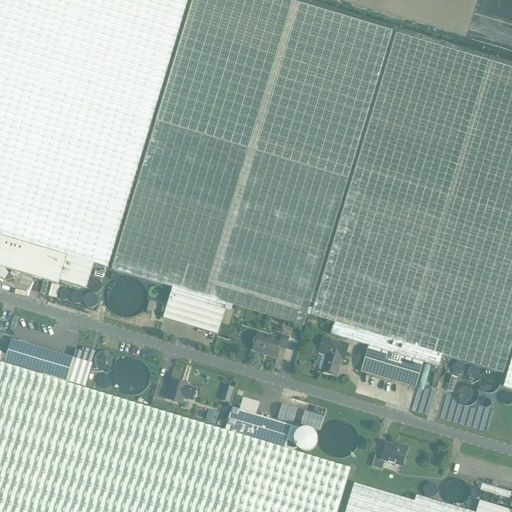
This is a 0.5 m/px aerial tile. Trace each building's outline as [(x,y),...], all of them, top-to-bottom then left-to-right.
[(0,0),(0,235),(42,248),(93,263),(107,267),(187,0),(0,0)] [(391,30),(289,0),(190,0),(111,269),(172,287),(227,304),(303,326),(391,30)] [(365,333),(442,356),(502,374),(511,339),(511,68),(395,33),(311,316),(334,323),(330,335),(362,344),(365,333)] [(0,267),(34,278),(42,248),(0,235),(0,267)] [(42,248),(34,278),(58,285),(59,281),(85,289),(93,263),(42,248)] [(227,304),(172,287),(163,318),(218,335),(227,304)] [(285,349),(288,338),(282,336),(280,340),(258,333),(253,350),(266,354),(266,356),(276,359),(279,348),(285,349)] [(438,367),(442,356),(365,333),(362,344),(369,347),(423,363),(438,367)] [(344,361),(348,345),(323,338),(318,355),(326,357),(321,372),(337,377),(342,360),(344,361)] [(66,383),(73,358),(12,340),(4,365),(66,383)] [(423,363),(369,347),(361,371),(416,388),(423,363)] [(225,431),(66,383),(4,365),(0,363),(0,356),(1,353),(0,352),(0,511),(337,511),(351,469),(285,449),(225,431)] [(511,358),(503,387),(511,389),(511,358)] [(192,401),(196,389),(187,386),(188,384),(173,380),(167,399),(182,403),(184,398),(192,401)] [(285,449),(292,426),(232,408),(225,431),(285,449)] [(205,422),(215,425),(219,413),(208,410),(205,422)] [(401,468),(407,448),(398,445),(397,448),(383,443),(379,457),(374,455),(370,468),(380,471),(383,462),(401,468)] [(472,511),(416,495),(414,502),(353,483),(344,511),(472,511)] [(475,511),(511,511),(511,510),(479,501),(475,511)]
